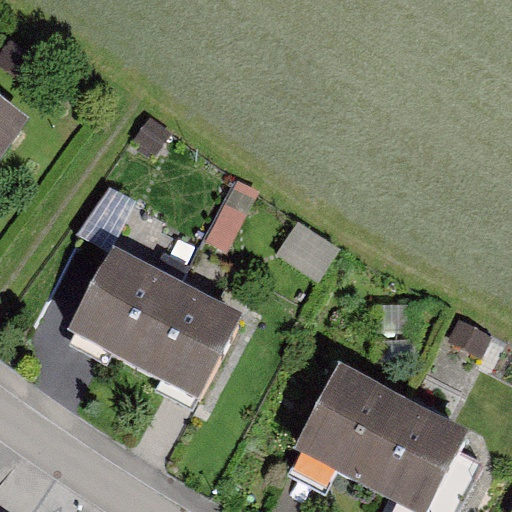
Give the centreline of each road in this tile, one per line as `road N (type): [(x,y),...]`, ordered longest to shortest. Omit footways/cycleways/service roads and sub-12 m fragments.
road 1 (track): [(0,303),(147,86)]
road 2 (residential): [(153,511),(0,412)]
